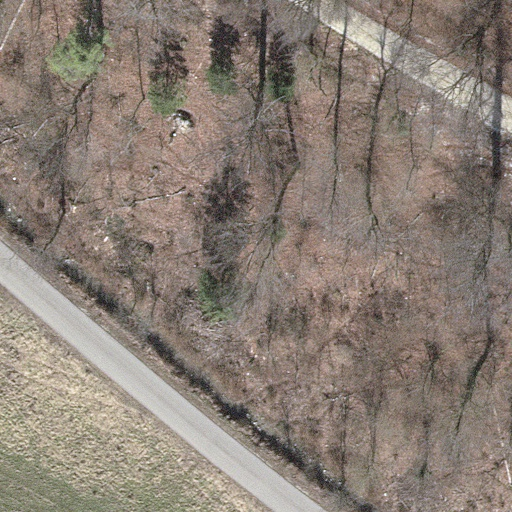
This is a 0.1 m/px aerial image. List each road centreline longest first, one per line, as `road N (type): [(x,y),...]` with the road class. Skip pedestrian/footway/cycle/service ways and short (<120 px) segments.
road 1 (track): [(0,243),(309,511)]
road 2 (track): [(511,105),(343,0)]
